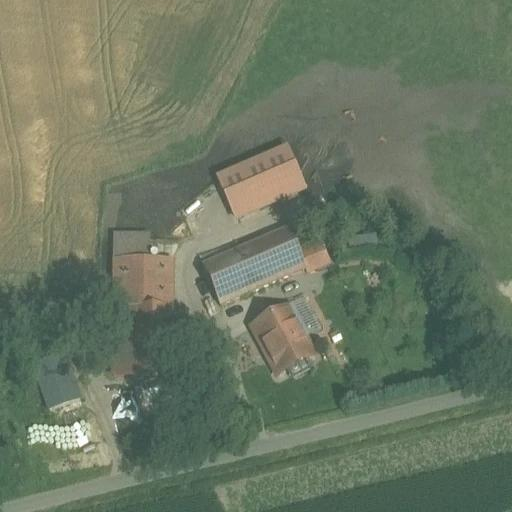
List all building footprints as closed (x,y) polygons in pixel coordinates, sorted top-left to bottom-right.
[(285,176),(252,190),(259,209),(293,195),(285,176)] [(289,231),(203,268),(221,308),(306,272),(289,231)] [(171,262),(115,262),(114,309),(135,310),(135,382),(170,382),(171,262)] [(289,311),(253,330),(279,377),(315,358),(289,311)] [(64,357),(34,367),(50,412),(80,402),(64,357)]
